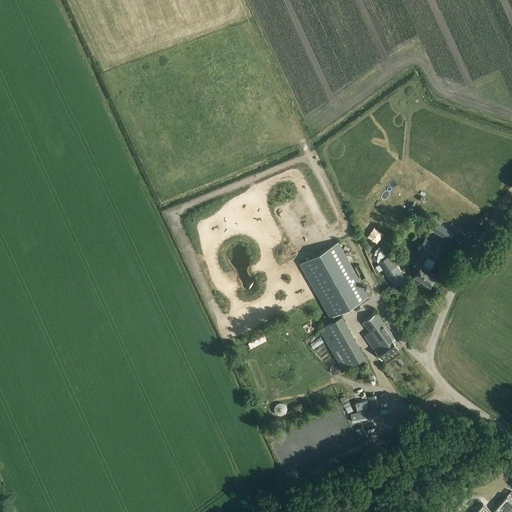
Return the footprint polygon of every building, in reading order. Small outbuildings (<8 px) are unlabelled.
[(279,186),(281,191),(289,188),(287,183),(279,186)] [(266,220),(264,215),(272,212),(265,196),(246,205),(254,225),(266,220)] [(283,207),(277,212),(282,218),(288,213),(283,207)] [(449,240),(454,233),(435,221),(431,229),(449,240)] [(436,274),(429,270),(434,262),(443,248),(426,237),(417,251),(427,257),(423,264),(422,264),(414,276),(429,286),(436,274)] [(330,318),(369,296),(339,242),(300,263),(330,318)] [(262,249),(266,254),(275,248),(271,243),(262,249)] [(399,252),(408,256),(406,261),(415,265),(420,256),(402,247),(399,252)] [(376,260),(378,263),(385,272),(395,286),(405,279),(395,265),(388,255),(386,257),(380,249),(377,253),(376,260)] [(269,269),(280,264),(278,258),(266,263),(269,269)] [(382,359),(397,348),(391,339),(393,337),(376,312),(363,322),(369,331),(364,335),(375,350),(382,359)] [(318,329),(342,370),(358,360),(360,363),(366,360),(364,357),(365,356),(341,315),(318,329)] [(381,369),(391,380),(396,376),(385,365),(381,369)] [(368,408),(367,400),(369,400),(371,409),(377,407),(374,395),(368,396),(367,396),(363,397),(364,401),(355,403),(357,411),(368,408)] [(511,511),(511,499),(507,495),(492,511),(482,503),(474,511),(511,511)]
